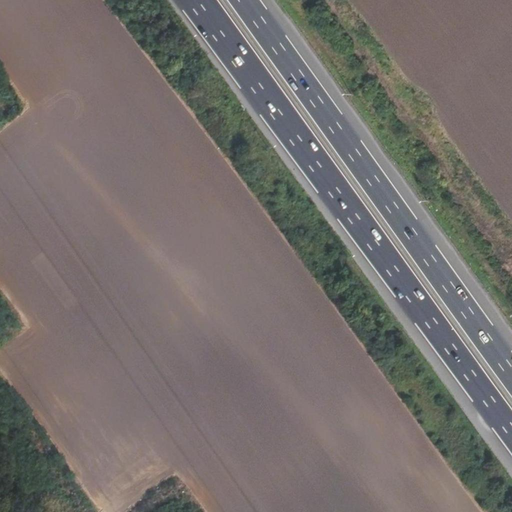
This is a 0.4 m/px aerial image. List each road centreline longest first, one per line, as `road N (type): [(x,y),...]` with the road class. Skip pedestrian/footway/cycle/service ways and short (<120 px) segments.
road 1 (motorway): [(199,0),(511,427)]
road 2 (motorway): [(511,371),(243,0)]
road 3 (track): [(323,0),(511,257)]
